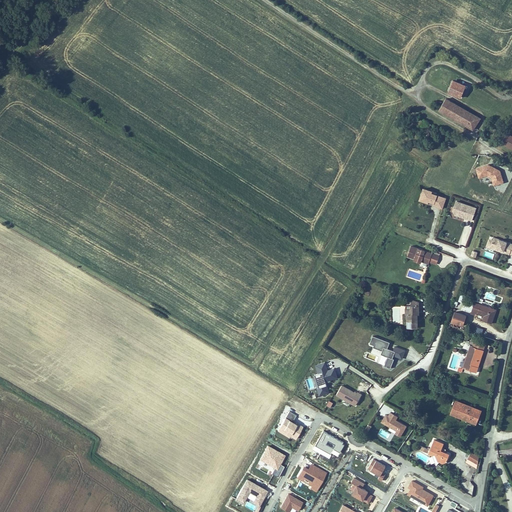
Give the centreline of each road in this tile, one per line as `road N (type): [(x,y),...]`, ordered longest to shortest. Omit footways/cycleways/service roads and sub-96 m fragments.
road 1 (residential): [(378,397),(431,352),(460,267),(470,262),(511,277)]
road 2 (residential): [(406,464),(319,419),(266,511)]
road 3 (tertiary): [(478,505),(511,330)]
road 4 (unknown): [(412,90),(511,162)]
